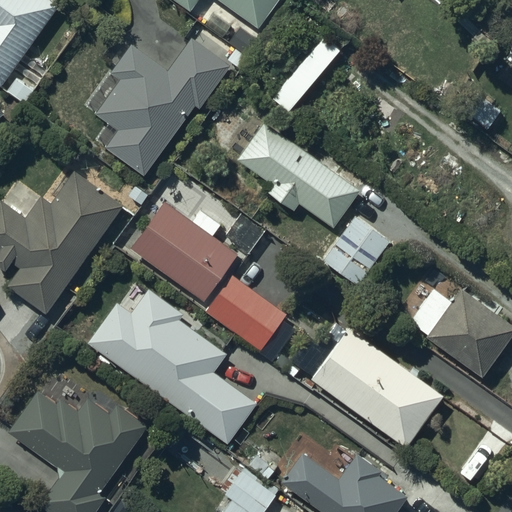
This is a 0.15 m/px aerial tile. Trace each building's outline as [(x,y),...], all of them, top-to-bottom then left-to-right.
[(0,0),(0,80),(0,81),(60,0),(59,0),(0,0)] [(184,0),(190,4),(192,0),(225,0),(257,22),(273,0),(184,0)] [(167,64),(132,38),(86,100),(108,117),(96,133),(144,168),(195,99),(198,101),(229,61),(191,32),(167,64)] [(324,34),(274,95),(289,108),(340,46),(324,34)] [(498,105),(465,83),(453,101),(486,124),(498,105)] [(262,119),(237,154),(271,177),(266,184),(293,203),(297,197),(332,221),(357,185),(262,119)] [(17,262),(6,279),(46,307),(120,200),(73,167),(51,200),(39,192),(26,211),(0,193),(0,259),(4,262),(8,255),(17,262)] [(165,197),(131,241),(203,294),(236,249),(212,231),(220,221),(199,206),(191,216),(165,197)] [(241,210),(226,228),(247,246),(262,227),(241,210)] [(355,211),(321,254),(358,278),(388,233),(355,211)] [(234,270),(206,305),(261,345),(287,308),(234,270)] [(428,327),(426,330),(482,370),(511,328),(511,319),(461,282),(451,296),(433,283),(411,315),(428,327)] [(117,296),(87,336),(227,436),(256,396),(214,366),(226,349),(177,313),(182,307),(149,283),(132,307),(117,296)] [(313,367),(310,372),(406,440),(442,389),(347,322),(345,324),(336,317),(328,328),(321,323),(298,356),(313,367)] [(38,385),(9,426),(64,465),(40,500),(58,511),(88,511),(103,491),(98,487),(146,417),(117,397),(108,410),(86,394),(78,406),(60,394),(57,398),(38,385)] [(302,446),(281,475),(331,511),(391,511),(407,490),(378,469),(382,464),(357,446),(338,473),(302,446)] [(232,495),(221,509),(225,511),(259,511),(276,489),(238,461),(223,482),(227,485),(224,490),(232,495)] [(0,511),(26,511),(0,495),(0,511)] [(315,511),(297,498),(287,511),(315,511)]
